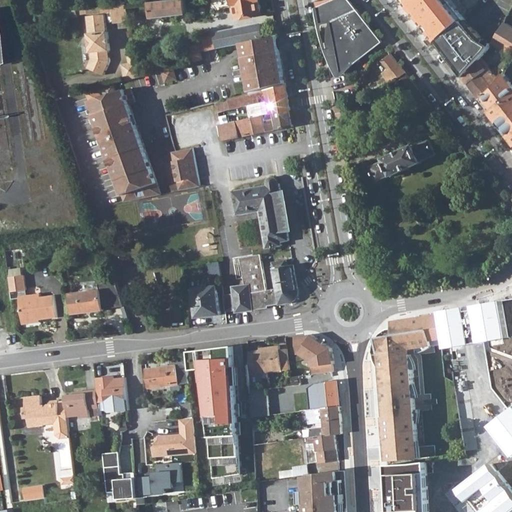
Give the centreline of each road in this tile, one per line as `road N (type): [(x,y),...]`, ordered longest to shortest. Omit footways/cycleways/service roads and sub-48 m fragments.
road 1 (tertiary): [(0,360),(328,320)]
road 2 (tertiary): [(343,291),(294,0)]
road 3 (secondary): [(370,0),(510,178)]
road 4 (secondary): [(510,178),(498,151),(381,0)]
road 5 (tertiary): [(511,271),(488,287),(373,311)]
road 6 (tertiary): [(367,511),(357,391)]
